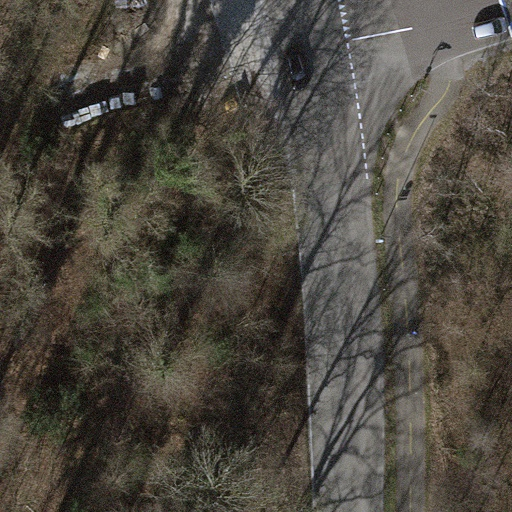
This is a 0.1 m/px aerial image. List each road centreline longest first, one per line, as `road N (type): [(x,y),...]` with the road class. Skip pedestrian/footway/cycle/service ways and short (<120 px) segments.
road 1 (tertiary): [(344,511),(340,298),(311,41)]
road 2 (unclassified): [(508,0),(425,25),(311,41)]
